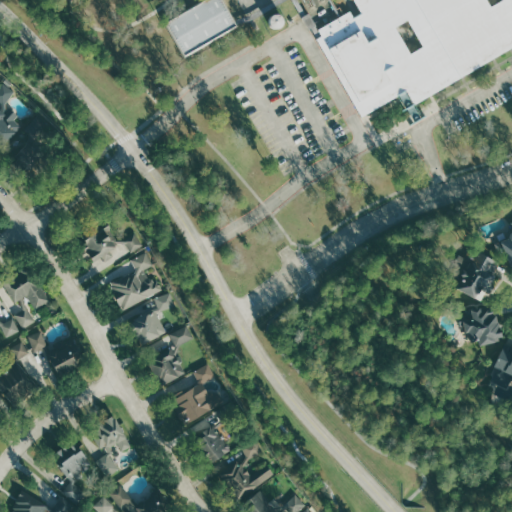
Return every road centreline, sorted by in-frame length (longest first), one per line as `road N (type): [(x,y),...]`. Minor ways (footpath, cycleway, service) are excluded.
road 1 (secondary): [(0,7),(123,137),(300,405),(396,511)]
road 2 (residential): [(0,193),(30,223),(200,511)]
road 3 (residential): [(242,317),(381,213),(511,173)]
road 4 (tertiary): [(133,152),(0,242)]
road 5 (residential): [(118,380),(63,408),(0,470)]
